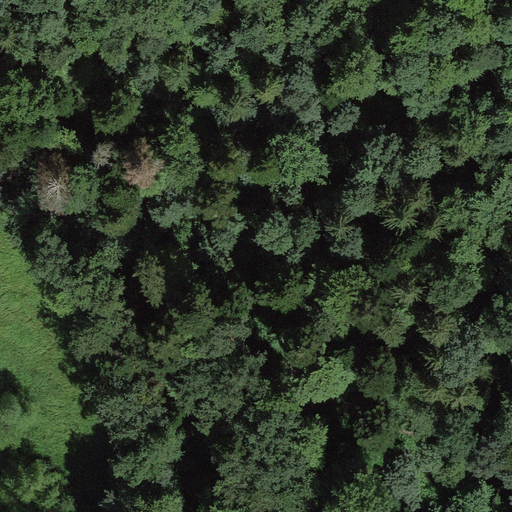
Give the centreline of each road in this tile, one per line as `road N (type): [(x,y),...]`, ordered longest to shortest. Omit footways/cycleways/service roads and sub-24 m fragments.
road 1 (track): [(147,261),(365,420),(511,447)]
road 2 (track): [(0,217),(40,219),(147,261)]
